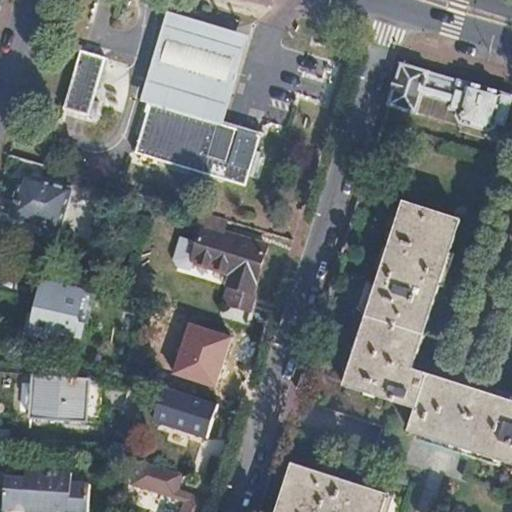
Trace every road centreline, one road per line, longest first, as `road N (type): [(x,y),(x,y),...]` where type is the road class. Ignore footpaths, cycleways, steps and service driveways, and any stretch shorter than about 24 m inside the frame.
road 1 (residential): [(232,511),(391,7)]
road 2 (primary): [(391,7),(511,45)]
